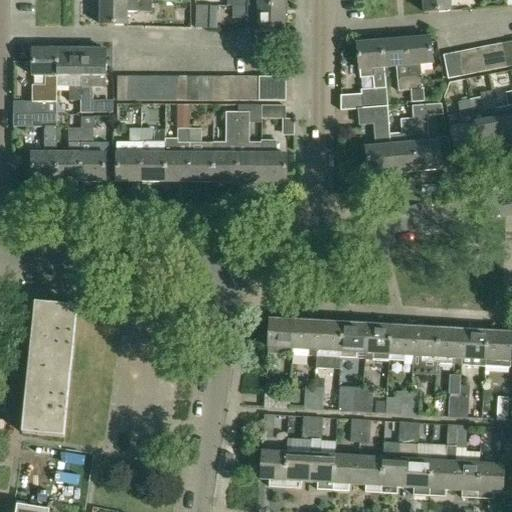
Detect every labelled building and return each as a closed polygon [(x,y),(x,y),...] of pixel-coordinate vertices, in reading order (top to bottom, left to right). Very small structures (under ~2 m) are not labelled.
[(452,11),(450,0),(424,0),(425,13),(452,11)] [(99,1),(99,26),(126,26),(126,13),(152,13),(152,1),(126,1),(99,1)] [(195,29),(212,29),(212,7),(196,6),(195,29)] [(283,31),(283,7),(257,7),(246,6),(232,6),(232,18),(245,18),(245,31),(283,31)] [(409,67),(409,77),(410,91),(411,104),(423,103),(420,66),(433,65),(430,38),(407,40),(409,67)] [(407,40),(382,42),(384,69),(396,68),(398,92),(410,91),(409,77),(409,67),(407,40)] [(382,42),(358,44),(362,79),(373,78),(375,90),(362,91),(364,109),(388,107),(384,69),(382,42)] [(506,68),(511,67),(511,42),(502,45),(506,68)] [(495,71),(506,68),(502,45),(490,48),(495,71)] [(490,48),(479,50),(483,73),(495,71),(490,48)] [(56,102),(56,88),(56,77),(56,50),(32,50),(32,77),(44,77),(44,86),(44,90),(32,90),(32,102),(56,102)] [(68,102),(80,102),(79,50),(56,50),(56,77),(56,88),(68,88),(68,102)] [(80,115),(92,115),(92,88),(105,88),(104,50),(79,50),(80,102),(80,115)] [(472,76),(483,73),(479,50),(467,52),(472,76)] [(460,78),(472,76),(467,52),(455,55),(460,78)] [(449,81),(460,78),(455,55),(444,57),(449,81)] [(116,102),(129,102),(128,77),(116,77),(116,102)] [(129,102),(140,102),(140,77),(128,77),(129,102)] [(140,102),(152,102),(152,77),(140,77),(140,102)] [(164,77),(152,77),(152,102),(164,102),(164,77)] [(164,77),(164,102),(176,102),(175,77),(164,77)] [(176,102),(188,102),(187,77),(175,77),(176,102)] [(188,102),(200,102),(200,77),(187,77),(188,102)] [(200,102),(210,102),(210,77),(200,77),(200,102)] [(222,77),(210,77),(210,102),(222,102),(222,77)] [(222,102),(234,102),(234,77),(222,77),(222,102)] [(246,102),(246,77),(234,77),(234,102),(246,102)] [(259,102),(259,89),(259,77),(246,77),(246,102),(259,102)] [(259,77),(259,89),(285,89),(285,78),(259,77)] [(285,89),(259,89),(259,102),(285,102),(285,89)] [(507,108),(496,110),(504,150),(511,148),(511,93),(505,95),(507,108)] [(481,99),(469,102),(480,155),(504,150),(496,110),(484,113),(481,99)] [(19,102),(13,102),(13,116),(27,115),(56,115),(56,102),(32,102),(19,102)] [(456,159),(480,155),(469,102),(458,104),(461,117),(448,120),(456,159)] [(285,120),(285,106),(261,106),(261,120),(285,120)] [(364,109),(359,110),(360,125),(371,124),(374,123),(389,122),(388,107),(364,109)] [(213,144),(213,155),(213,183),(237,183),(237,114),(225,114),(225,144),(213,144)] [(248,114),(237,114),(237,183),(261,183),(261,155),(261,144),(248,144),(248,114)] [(56,115),(27,115),(27,123),(32,129),(44,129),(56,129),(56,115)] [(81,130),(80,130),(80,154),(80,183),(104,183),(104,157),(107,157),(107,145),(94,145),(93,119),(81,119),(81,130)] [(393,175),(417,173),(416,144),(415,135),(414,120),(402,121),(403,136),(390,137),(393,175)] [(376,147),(367,148),(370,177),(393,175),(390,137),(389,122),(374,123),(376,147)] [(430,124),(414,125),(415,135),(416,144),(417,173),(441,171),(441,160),(439,142),(431,143),(430,124)] [(44,129),(44,154),(31,154),(31,183),(56,183),(56,154),(56,129),(44,129)] [(69,154),(56,154),(56,183),(80,183),(80,154),(80,130),(69,130),(69,154)] [(141,144),(141,130),(129,130),(129,144),(141,144)] [(141,144),(141,154),(141,183),(165,183),(165,144),(152,144),(152,130),(141,130),(141,144)] [(165,140),(165,144),(165,183),(188,183),(189,155),(189,130),(177,130),(177,140),(165,140)] [(200,130),(189,130),(189,155),(188,183),(213,183),(213,155),(213,144),(200,144),(200,130)] [(261,144),(261,155),(261,183),(285,183),(285,155),(276,155),(276,144),(261,144)] [(116,183),(141,183),(141,154),(116,154),(116,183)] [(35,304),(29,369),(70,373),(76,308),(35,304)] [(268,349),(268,355),(277,356),(293,357),(295,321),(279,320),(279,322),(270,321),(268,349)] [(295,321),(293,357),(316,358),(317,352),(318,325),(310,324),(310,322),(295,321)] [(328,359),(341,360),(343,324),(327,323),(327,325),(318,325),(317,352),(316,358),(316,372),(328,372),(328,359)] [(359,325),(343,324),(341,360),(356,361),(357,355),(365,356),(366,327),(358,327),(359,325)] [(375,328),(366,327),(365,356),(364,361),(373,361),(373,362),(388,363),(390,327),(375,326),(375,328)] [(390,327),(388,363),(404,364),(405,358),(413,359),(415,330),(406,330),(407,328),(390,327)] [(415,330),(413,359),(438,360),(439,330),(423,329),(423,331),(415,330)] [(452,366),(460,366),(461,361),(462,334),(455,333),(455,331),(439,330),(438,360),(437,366),(452,367),(452,366)] [(462,334),(461,361),(460,366),(469,367),(485,368),(487,333),(471,332),(471,334),(462,334)] [(485,368),(509,370),(511,337),(503,336),(503,334),(487,333),(485,368)] [(29,369),(23,434),(64,438),(70,373),(29,369)] [(460,387),(459,397),(458,420),(468,421),(470,387),(460,387)] [(305,388),(304,411),(313,412),(315,388),(305,388)] [(313,412),(323,412),(324,389),(315,388),(313,412)] [(363,391),(353,391),(352,414),(361,414),(363,391)] [(373,392),(363,391),(361,414),(372,415),(373,392)] [(266,392),(265,409),(290,410),(290,404),(290,394),(266,392)] [(400,417),(410,417),(411,396),(401,395),(400,417)] [(411,396),(410,417),(420,418),(421,396),(411,396)] [(449,396),(448,419),(458,420),(459,397),(449,396)] [(386,403),(386,416),(396,416),(397,402),(397,399),(387,398),(386,403)] [(498,400),(497,422),(506,423),(508,400),(498,400)] [(386,416),(386,403),(375,403),(375,415),(386,416)] [(434,408),(433,419),(445,419),(445,408),(434,408)] [(273,440),(274,418),(264,417),(263,439),(273,440)] [(312,420),(303,419),(302,442),(311,442),(312,420)] [(311,457),(309,484),(318,485),(318,491),(334,492),(335,459),(336,441),(321,440),(322,420),(312,420),(311,442),(311,443),(311,457)] [(361,422),(351,422),(350,444),(360,444),(361,422)] [(370,423),(361,422),(360,444),(369,444),(370,423)] [(398,490),(406,490),(409,425),(400,424),(398,462),(384,462),(382,495),(397,496),(398,490)] [(419,425),(409,425),(406,490),(414,491),(414,497),(430,498),(432,464),(417,463),(419,425)] [(446,493),(454,493),(455,465),(456,450),(458,428),(448,427),(446,465),(432,464),(430,498),(445,499),(446,493)] [(466,428),(458,428),(456,450),(465,450),(466,428)] [(495,453),(505,453),(506,431),(496,430),(495,453)] [(269,489),(285,490),(287,456),(262,454),(261,481),(270,482),(269,489)] [(311,457),(287,456),(285,490),(301,491),(301,484),(309,484),(311,457)] [(349,487),(357,488),(359,460),(335,459),(334,492),(348,493),(349,487)] [(359,460),(357,488),(366,488),(365,494),(382,495),(384,462),(359,460)] [(462,500),(478,501),(480,467),(455,465),(454,493),(463,494),(462,500)] [(504,469),(480,467),(478,501),(493,502),(494,496),(502,496),(504,469)]
